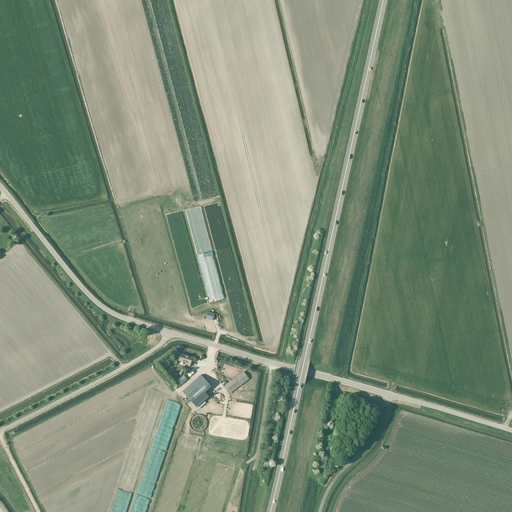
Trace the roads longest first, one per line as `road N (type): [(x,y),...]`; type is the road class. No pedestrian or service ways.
road 1 (primary): [(271,511),(383,0)]
road 2 (unclassified): [(511,431),(168,333)]
road 3 (unclassified): [(168,333),(92,299),(0,184)]
road 4 (unclassified): [(0,431),(158,346),(168,333)]
